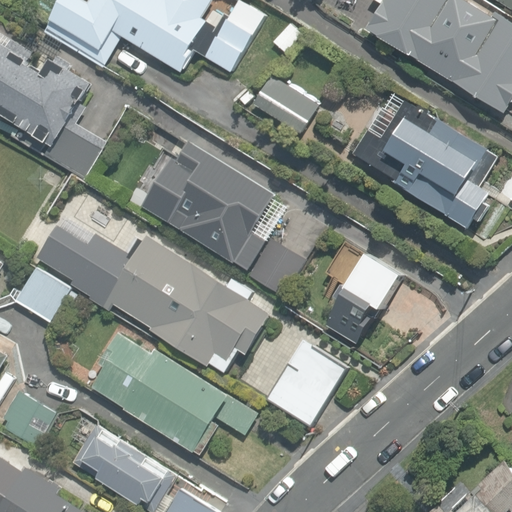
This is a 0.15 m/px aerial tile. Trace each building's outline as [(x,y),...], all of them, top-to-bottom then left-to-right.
[(125,36),(183,72),(197,48),(234,71),(270,14),(246,0),(242,0),(233,15),(228,12),(220,26),(205,17),(215,0),(96,0),(95,3),(90,0),(66,0),(49,29),(107,65),(125,36)] [(387,0),(369,30),(507,115),(511,105),(511,19),(498,11),(496,16),(469,0),(387,0)] [(511,0),(493,0),(511,11),(511,0)] [(306,35),(293,22),(272,42),(285,55),(306,35)] [(50,154),(87,177),(109,141),(75,120),(97,83),(57,58),(48,73),(31,64),(34,60),(32,59),(37,52),(0,29),(0,111),(56,144),(50,154)] [(326,95),(339,101),(355,72),(343,66),(326,95)] [(259,104),(305,132),(323,104),(277,76),(259,104)] [(358,155),(472,225),(476,218),(482,222),(492,205),(487,202),(493,192),(483,186),(502,156),(402,96),(392,112),(387,109),(358,155)] [(174,158),(145,205),(252,271),(249,276),(285,298),(309,259),(258,228),(280,193),(191,139),(178,161),(174,158)] [(511,176),(502,193),(511,199),(511,176)] [(92,245),(61,226),(40,259),(77,282),(75,285),(115,310),(118,306),(154,328),(152,331),(211,367),(212,364),(224,371),(264,307),(150,236),(145,243),(140,240),(131,254),(98,234),(92,245)] [(328,326),(360,344),(366,333),(371,336),(406,274),(372,254),(352,289),(348,286),(340,297),(344,300),(328,326)] [(18,302),(54,324),(76,287),(41,265),(18,302)] [(199,450),(205,454),(224,424),(218,421),(220,417),(249,435),(263,413),(159,348),(156,352),(124,332),(103,365),(108,368),(96,387),(129,407),(128,408),(198,452),(199,450)] [(0,375),(12,355),(0,347),(0,375)] [(274,405),(311,427),(330,396),(292,374),(274,405)] [(5,430),(39,452),(64,415),(23,389),(5,417),(10,421),(5,430)] [(76,463),(152,511),(169,511),(178,498),(171,494),(182,476),(101,424),(76,463)] [(510,511),(511,510),(511,464),(506,458),(449,511),(448,511),(440,503),(430,511),(510,511)] [(0,511),(90,511),(91,511),(61,492),(64,488),(28,465),(16,484),(6,478),(0,487),(0,511)]
